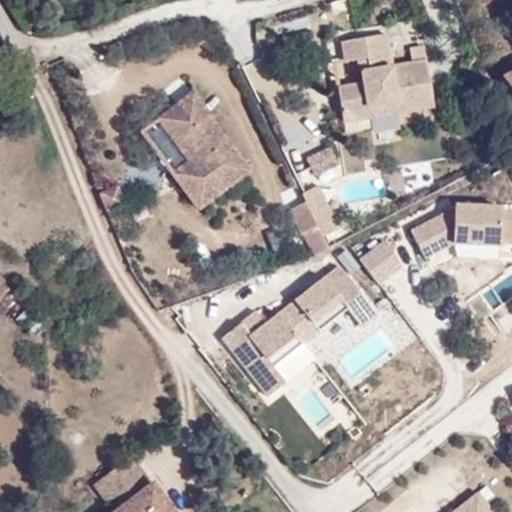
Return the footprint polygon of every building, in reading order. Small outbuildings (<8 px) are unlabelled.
[(310,34),(285,39),(287,53),(313,48),(310,34)] [(341,123),(367,118),(365,107),(394,102),(396,112),(431,105),(423,61),(388,68),(382,34),(338,43),(342,64),(356,61),(360,85),(335,91),(341,123)] [(511,92),(511,72),(501,77),(511,92)] [(192,95),(162,116),(198,164),(176,181),(197,210),(248,171),(192,95)] [(365,107),(367,118),(396,112),(394,102),(365,107)] [(319,233),(333,227),(329,218),(331,217),(315,185),(299,193),(317,229),(319,233)] [(117,186),(99,193),(107,212),(125,204),(117,186)] [(451,208),(451,211),(435,220),(439,227),(430,231),(426,225),(408,234),(422,261),(450,246),(497,248),(499,210),(451,208)] [(430,231),(439,227),(435,220),(426,225),(430,231)] [(317,229),(302,236),(313,258),(327,250),(319,233),(317,229)] [(400,268),(381,245),(367,256),(386,280),(400,268)] [(357,263),(376,287),(386,280),(367,256),(357,263)] [(336,269),(322,281),(326,286),(341,275),(336,269)] [(373,315),(341,275),(326,286),(322,281),(247,340),(237,328),(219,342),(265,399),(282,385),(270,369),(344,310),(358,328),(373,315)] [(0,282),(0,298),(8,290),(0,282)] [(114,511),(116,511),(153,484),(132,456),(94,486),(114,511)] [(173,511),(153,484),(116,511),(173,511)] [(490,511),(476,494),(454,511),(490,511)]
